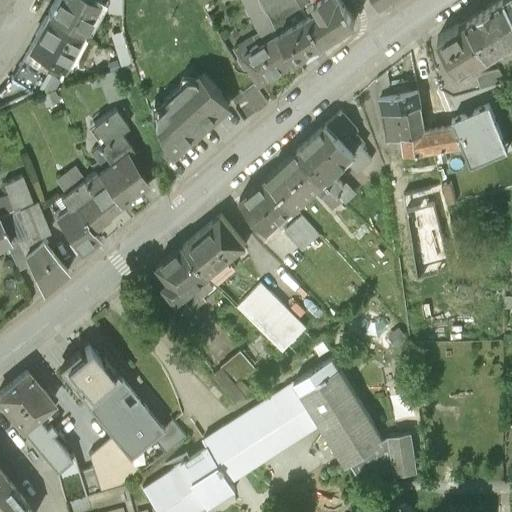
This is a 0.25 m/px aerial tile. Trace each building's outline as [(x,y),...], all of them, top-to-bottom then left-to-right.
[(55,0),(49,12),(81,31),(98,0),(55,0)] [(251,59),(261,77),(276,67),(295,54),(279,28),(264,0),(247,0),(254,12),(259,15),(264,25),(235,44),(240,53),(239,54),(245,63),(251,59)] [(264,0),(279,28),(307,11),(300,0),(264,0)] [(300,0),(307,11),(308,11),(324,37),(336,29),(337,32),(344,27),(342,25),(355,17),(344,0),(300,0)] [(511,3),(510,0),(490,0),(468,14),(489,48),(501,41),(504,45),(510,42),(507,37),(511,33),(511,3)] [(307,11),(279,28),(295,54),(298,58),(310,51),(308,47),(324,37),(308,11),(307,11)] [(81,31),(49,12),(30,45),(50,58),(61,65),(81,31)] [(468,14),(438,32),(459,64),(472,55),(475,60),(490,50),(489,48),(468,14)] [(39,75),(50,58),(30,45),(13,74),(33,87),(40,76),(39,75)] [(108,98),(128,90),(119,64),(97,71),(108,98)] [(482,69),(478,71),(481,84),(507,77),(499,65),(482,69)] [(204,69),(203,68),(190,80),(183,79),(160,99),(160,106),(151,114),(150,114),(156,130),(173,149),(230,99),(221,89),(223,87),(216,79),(206,68),(204,69)] [(392,90),(380,92),(384,108),(420,101),(417,77),(391,82),(392,90)] [(255,79),(244,88),(257,107),(268,98),(255,79)] [(231,92),(246,115),(257,107),(244,88),(242,85),(231,92)] [(465,98),(447,105),(454,122),(462,142),(479,135),(473,118),(477,116),(474,108),(469,110),(465,98)] [(384,108),(383,108),(387,137),(402,135),(425,130),(425,127),(420,101),(384,108)] [(98,142),(132,190),(146,179),(126,148),(131,144),(119,128),(127,122),(113,103),(92,119),(105,136),(98,142)] [(298,146),(328,180),(336,188),(343,182),(340,178),(339,179),(332,169),(349,154),(358,168),(371,156),(362,143),(364,141),(354,130),(358,126),(340,108),(298,146)] [(454,122),(425,127),(425,130),(402,135),(406,162),(412,162),(415,177),(419,176),(440,171),(436,157),(434,146),(444,145),(462,142),(454,122)] [(101,163),(94,168),(118,200),(132,190),(98,142),(89,148),(101,163)] [(444,145),(434,146),(436,157),(446,154),(444,145)] [(268,173),(295,203),(315,184),(318,189),(328,180),(298,146),(268,173)] [(82,175),(83,174),(74,163),(55,177),(63,188),(82,175)] [(83,174),(82,175),(93,190),(92,191),(105,210),(118,200),(94,168),(93,166),(83,174)] [(18,205),(31,200),(20,171),(2,178),(12,206),(18,205)] [(440,171),(419,176),(432,228),(420,231),(426,257),(444,253),(447,266),(463,263),(440,171)] [(259,218),(267,227),(295,203),(268,173),(239,196),(254,212),(259,218)] [(73,199),(91,225),(107,213),(105,210),(92,191),(93,190),(82,175),(63,188),(58,192),(67,203),(73,199)] [(336,188),(328,180),(318,189),(333,205),(343,197),(336,188)] [(52,208),(80,248),(98,235),(91,225),(73,199),(67,203),(61,208),(58,204),(52,208)] [(30,235),(48,228),(41,209),(36,211),(31,200),(18,205),(29,232),(30,235)] [(0,210),(0,238),(22,231),(11,207),(0,210)] [(246,241),(221,211),(184,241),(209,272),(246,241)] [(259,218),(254,212),(250,215),(256,221),(259,218)] [(320,232),(302,212),(284,227),(303,248),(320,232)] [(27,233),(18,236),(24,250),(33,243),(30,235),(29,232),(27,233)] [(28,261),(23,251),(24,250),(18,236),(5,240),(18,269),(28,261)] [(67,268),(41,236),(33,243),(24,250),(23,251),(28,261),(41,289),(67,268)] [(209,272),(184,241),(157,262),(169,276),(163,281),(176,298),(182,293),(193,308),(207,296),(202,290),(215,279),(213,277),(209,272)] [(453,282),(452,287),(455,293),(461,294),(466,291),(467,284),(464,280),(458,279),(453,282)] [(306,325),(261,280),(238,302),(283,348),(306,325)] [(60,367),(53,372),(62,383),(68,377),(87,401),(119,375),(104,356),(100,359),(88,344),(80,351),(77,347),(57,363),(60,367)] [(255,368),(240,349),(221,364),(235,381),(255,368)] [(338,367),(300,390),(321,424),(346,464),(352,460),(360,472),(394,467),(395,471),(417,468),(411,429),(388,432),(389,437),(384,440),(338,367)] [(52,401),(25,368),(0,388),(0,399),(55,468),(69,456),(35,414),(52,401)] [(162,426),(120,374),(119,375),(87,401),(86,402),(94,413),(111,434),(128,455),(151,436),(163,427),(162,426)] [(230,480),(321,424),(300,390),(294,380),(204,437),(208,444),(141,486),(157,511),(195,511),(235,487),(230,480)] [(94,413),(86,402),(75,410),(83,421),(94,413)] [(162,426),(163,427),(151,436),(165,453),(187,436),(172,417),(162,426)] [(100,443),(124,481),(139,469),(128,455),(111,434),(100,443)] [(88,454),(92,466),(99,489),(125,482),(124,481),(100,443),(88,454)] [(69,456),(55,468),(64,498),(99,489),(92,466),(78,471),(72,453),(69,456)] [(29,511),(27,503),(4,475),(0,478),(0,511),(29,511)] [(64,498),(67,511),(133,511),(125,482),(99,489),(64,498)]
